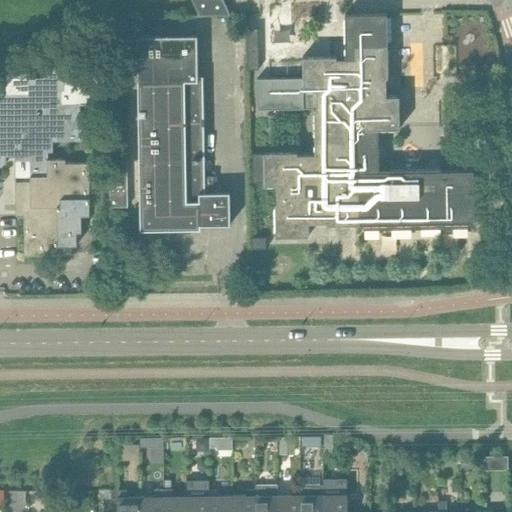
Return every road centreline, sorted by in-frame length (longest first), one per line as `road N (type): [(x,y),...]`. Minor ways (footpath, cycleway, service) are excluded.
road 1 (tertiary): [(347,340),(0,344)]
road 2 (tertiary): [(511,331),(401,331),(347,340)]
road 3 (tertiary): [(347,340),(511,354)]
